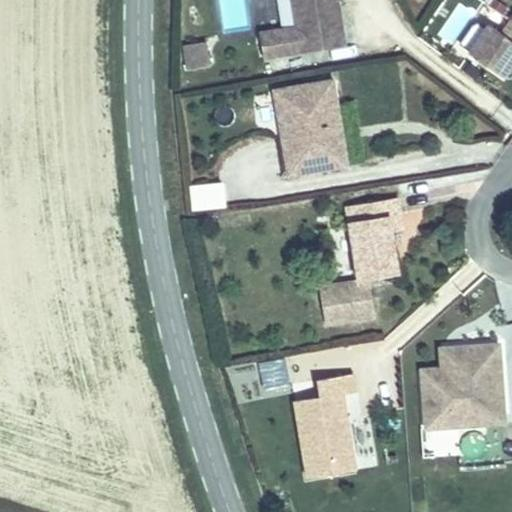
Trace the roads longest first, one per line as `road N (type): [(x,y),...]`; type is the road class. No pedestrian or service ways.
road 1 (secondary): [(139,0),(155,244),(229,511)]
road 2 (unknown): [(368,4),(511,117)]
